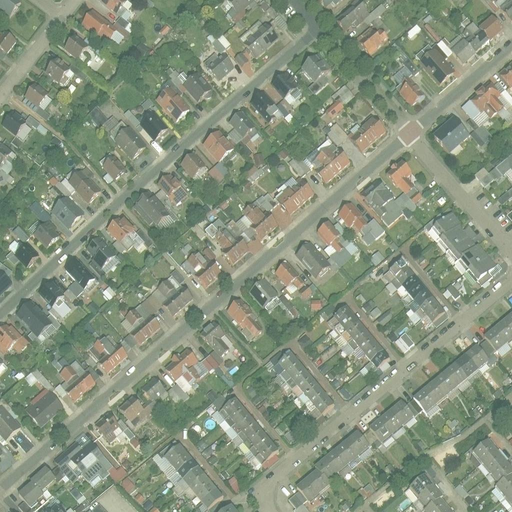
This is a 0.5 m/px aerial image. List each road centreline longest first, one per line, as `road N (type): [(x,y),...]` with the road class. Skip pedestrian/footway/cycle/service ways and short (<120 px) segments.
road 1 (residential): [(410,132),(0,490)]
road 2 (residential): [(0,315),(319,28)]
road 3 (residential): [(405,368),(345,298),(401,251),(461,322)]
road 4 (residential): [(295,458),(237,390),(290,346),(348,414)]
road 5 (residential): [(288,464),(236,505),(179,438)]
road 6 (residential): [(410,132),(507,245)]
road 7 (residential): [(319,28),(410,132)]
road 8 (residential): [(511,40),(410,132)]
